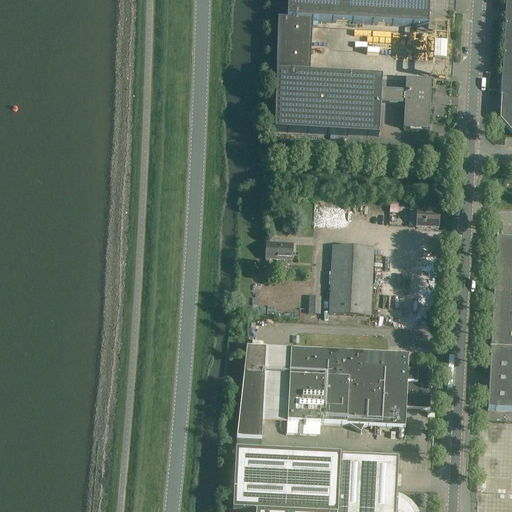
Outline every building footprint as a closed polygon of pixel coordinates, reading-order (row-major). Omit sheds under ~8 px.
[(278,0),(278,20),(312,23),(427,29),(428,0),(278,0)] [(511,0),(505,0),(502,78),(501,78),(500,98),(501,98),(511,98),(511,0)] [(276,68),(274,133),(276,133),(378,138),(380,105),(404,106),(403,130),(428,131),(429,107),(432,107),(432,94),(430,94),(431,83),(405,81),(405,93),(381,92),(382,80),(309,76),(310,65),(312,23),(278,20),(276,63),(276,68)] [(511,98),(501,98),(500,121),(511,134),(511,98)] [(390,202),(389,214),(398,214),(398,203),(390,202)] [(439,213),(416,212),(416,228),(438,229),(439,213)] [(511,412),(511,241),(496,240),(487,411),(511,412)] [(292,246),(266,245),(265,261),(291,262),(292,246)] [(370,318),(373,250),(332,248),(329,316),(370,318)] [(321,300),(309,299),(308,314),(320,315),(321,300)] [(266,350),(246,349),(236,440),(261,441),(266,350)] [(408,357),(290,351),(286,435),(319,437),(320,426),(349,427),(360,434),(364,428),(405,430),(406,409),(429,410),(430,390),(431,390),(432,385),(431,385),(431,371),(408,370),(408,357)] [(235,452),(232,511),(412,511),(410,508),(407,506),(405,504),(402,503),(399,501),(397,500),(397,502),(396,502),(398,460),(235,452)] [(481,481),(480,492),(509,492),(509,478),(486,477),(485,482),(481,481)]
